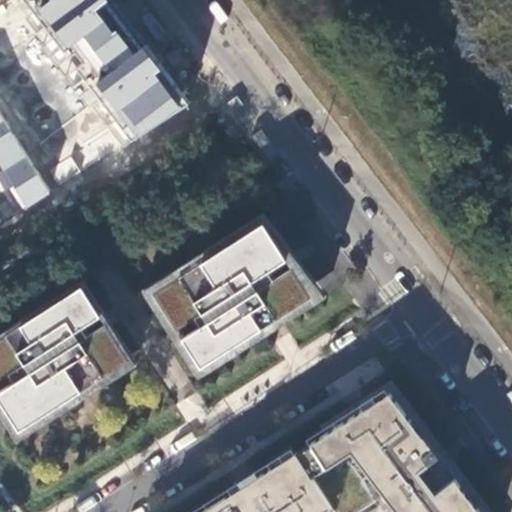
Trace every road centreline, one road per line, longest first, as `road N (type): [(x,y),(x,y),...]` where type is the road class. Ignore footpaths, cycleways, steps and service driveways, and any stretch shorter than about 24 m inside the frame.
road 1 (residential): [(417,310),(183,0)]
road 2 (residential): [(417,310),(113,511)]
road 3 (residential): [(417,310),(511,432)]
